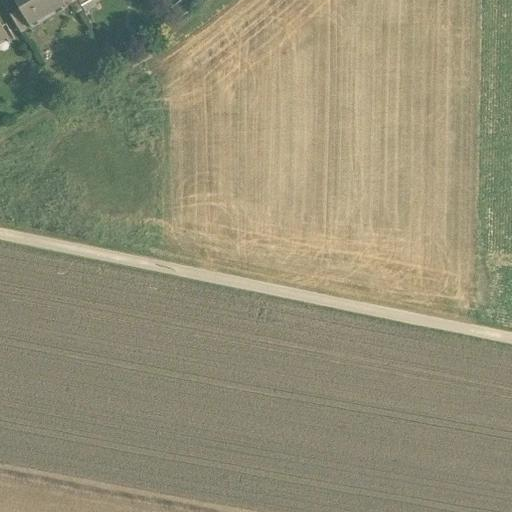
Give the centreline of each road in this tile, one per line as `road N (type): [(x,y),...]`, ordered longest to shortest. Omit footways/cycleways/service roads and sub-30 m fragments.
road 1 (track): [(0,236),(511,338)]
road 2 (track): [(0,139),(142,64),(222,0)]
